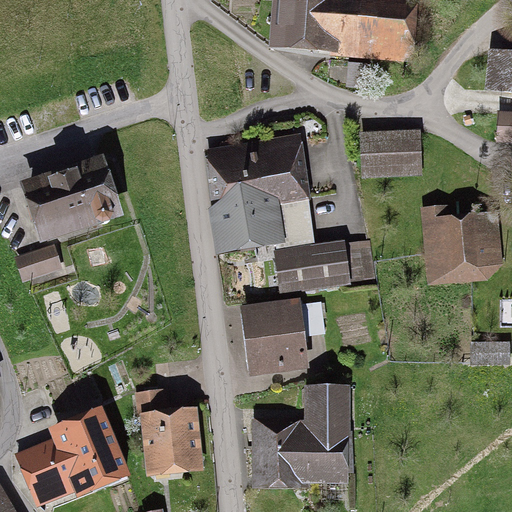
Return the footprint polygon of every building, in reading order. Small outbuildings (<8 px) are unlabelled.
[(281,0),(278,44),(331,48),(334,0),(281,0)] [(334,0),(331,48),(392,53),(395,15),(393,15),(394,0),(334,0)] [(511,58),(493,57),(489,90),(511,93),(511,58)] [(511,114),(501,114),(500,142),(511,142),(511,114)] [(417,135),(364,138),(365,174),(418,172),(417,135)] [(261,143),(263,156),(269,205),(274,239),(283,292),(345,283),(340,246),(315,249),(300,136),(261,143)] [(224,213),(269,205),(263,156),(217,163),(224,213)] [(45,236),(96,219),(97,220),(97,221),(98,222),(99,223),(100,223),(102,224),(103,224),(104,224),(106,224),(107,223),(108,222),(109,221),(110,220),(110,219),(110,218),(111,217),(111,215),(110,214),(114,213),(99,167),(30,190),(45,236)] [(274,239),(269,205),(224,213),(218,214),(224,246),(274,239)] [(446,206),(423,209),(430,284),(487,280),(502,266),(497,213),(448,220),(446,206)] [(57,268),(51,249),(20,260),(26,279),(57,268)] [(246,313),(254,371),(304,365),(300,336),(325,333),(321,303),(246,313)] [(473,363),(507,363),(507,344),(473,344),(473,363)] [(307,428),(253,428),(254,477),(308,477),(308,473),(348,473),(353,473),(352,433),(348,433),(348,388),(307,388),(307,428)] [(192,416),(166,418),(163,392),(139,395),(141,423),(147,422),(152,469),(197,465),(192,416)] [(20,463),(36,500),(78,484),(80,490),(126,471),(103,416),(57,435),(62,447),(20,463)] [(9,511),(0,496),(0,511),(9,511)]
